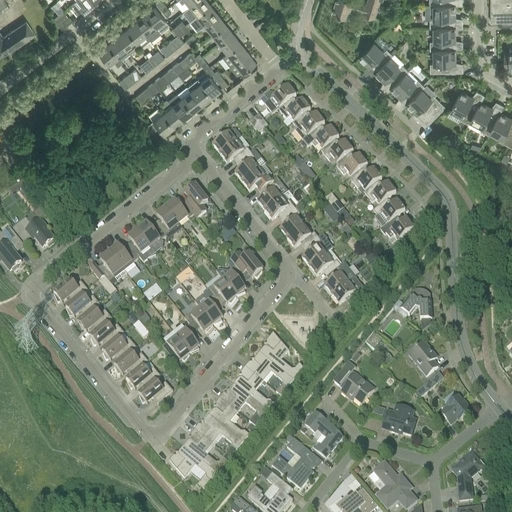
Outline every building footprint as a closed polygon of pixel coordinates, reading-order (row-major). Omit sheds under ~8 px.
[(0,0),(0,13),(9,7),(4,0),(0,0)] [(76,0),(74,2),(84,16),(88,13),(99,4),(95,0),(76,0)] [(158,0),(155,3),(163,12),(168,8),(160,0),(158,0)] [(186,17),(190,22),(211,5),(206,0),(197,0),(190,6),(185,9),(189,14),(186,17)] [(353,0),(336,0),(332,13),(342,16),(348,18),(352,8),(365,12),(364,14),(375,17),(381,1),(383,2),(383,0),(368,0),(367,4),(353,0)] [(176,2),(171,5),(174,11),(179,8),(176,2)] [(493,13),(491,13),(491,21),(493,21),(493,23),(511,22),(511,2),(493,3),(497,3),(497,8),(494,8),(493,11),(493,13)] [(200,28),(205,25),(218,14),(211,5),(190,22),(193,26),(196,23),(200,28)] [(430,19),(430,28),(463,28),(463,21),(455,22),(455,6),(463,6),(463,5),(430,5),(430,6),(434,6),(434,19),(430,19)] [(154,6),(145,14),(160,33),(170,25),(154,6)] [(168,8),(163,12),(166,16),(171,13),(168,8)] [(63,11),(58,15),(67,26),(72,22),(63,11)] [(145,14),(135,21),(146,34),(151,41),(160,33),(145,14)] [(205,25),(212,34),(226,24),(218,14),(205,25)] [(58,15),(54,18),(62,29),(67,26),(58,15)] [(0,31),(0,55),(9,50),(10,52),(36,35),(27,21),(3,36),(0,31)] [(135,21),(126,28),(136,42),(146,34),(135,21)] [(212,34),(220,44),(233,33),(226,24),(212,34)] [(126,28),(117,36),(130,53),(139,45),(136,42),(126,28)] [(430,41),(431,50),(463,50),(463,44),(455,44),(455,28),(463,28),(430,28),(435,28),(435,41),(430,41)] [(220,44),(227,53),(240,42),(233,33),(220,44)] [(186,40),(188,43),(196,37),(193,34),(186,40)] [(121,60),(130,53),(117,36),(107,43),(121,60)] [(171,40),(168,42),(174,50),(177,48),(171,40)] [(174,50),(168,42),(160,49),(166,57),(174,50)] [(227,53),(235,62),(248,52),(240,42),(227,53)] [(376,73),(393,55),(391,53),(387,49),(384,52),(374,42),(360,57),(370,67),(371,66),(373,67),(365,75),(370,79),(376,73)] [(122,62),(121,60),(107,43),(97,51),(108,64),(113,60),(118,66),(122,62)] [(463,50),(431,50),(435,50),(435,64),(431,64),(431,73),(464,72),(464,66),(456,66),(455,50),(463,50)] [(248,52),(235,62),(242,72),(256,62),(248,52)] [(152,55),(149,57),(155,65),(158,63),(152,55)] [(385,95),(392,88),(409,71),(407,69),(403,64),(400,67),(391,58),(394,55),(393,55),(376,73),(386,83),(387,81),(389,83),(381,91),(385,95)] [(149,57),(146,60),(152,68),(155,65),(149,57)] [(185,57),(181,60),(188,68),(191,65),(185,57)] [(206,61),(203,57),(198,61),(201,65),(206,61)] [(181,60),(172,67),(178,75),(188,68),(181,60)] [(172,67),(163,75),(169,82),(178,75),(172,67)] [(135,68),(130,72),(136,80),(141,76),(135,68)] [(207,71),(197,79),(211,96),(220,89),(207,71)] [(401,110),(408,104),(425,86),(419,80),(416,83),(407,74),(410,71),(409,71),(392,88),(402,98),(403,97),(405,98),(397,106),(401,110)] [(136,80),(130,72),(119,81),(125,89),(136,80)] [(220,74),(215,78),(223,87),(228,84),(220,74)] [(163,75),(153,82),(161,91),(167,86),(166,85),(169,82),(163,75)] [(187,87),(191,91),(201,104),(211,96),(197,79),(187,87)] [(425,86),(408,104),(418,114),(419,113),(425,119),(426,117),(431,122),(430,123),(430,124),(446,107),(435,96),(432,99),(422,89),(425,86)] [(111,87),(107,91),(115,100),(119,97),(111,87)] [(147,87),(144,90),(150,97),(153,95),(147,87)] [(267,103),(263,106),(271,116),(272,116),(278,111),(279,110),(286,104),(289,103),(292,100),(296,97),(287,87),(275,97),(273,95),(269,94),(264,98),(267,103)] [(150,97),(144,90),(141,92),(147,100),(150,97)] [(191,91),(181,98),(192,111),(201,104),(191,91)] [(451,110),(448,116),(459,122),(462,116),(463,116),(461,120),(469,124),(471,120),(481,102),(485,95),(479,92),(476,99),(461,91),(451,110)] [(177,93),(168,101),(182,119),(192,111),(181,98),(177,93)] [(160,104),(165,111),(162,113),(173,126),(182,119),(168,101),(166,99),(160,104)] [(289,119),(293,124),(303,116),(310,111),(302,101),(293,108),(289,103),(286,104),(279,110),(278,111),(286,122),(289,119)] [(481,130),(489,135),(491,131),(501,113),(504,106),(499,103),(495,110),(481,102),(471,120),(483,127),(481,130)] [(153,121),(148,124),(153,131),(158,127),(163,134),(173,126),(162,113),(153,121)] [(500,141),(508,145),(511,138),(511,118),(501,113),(491,131),(502,137),(500,141)] [(294,132),(302,142),(306,139),(318,130),(324,125),(316,115),(307,121),(303,116),(293,124),(292,125),(296,130),(294,132)] [(259,116),(254,120),(263,131),(267,127),(259,116)] [(263,131),(254,120),(249,124),(258,135),(263,131)] [(318,147),(322,152),(332,144),(338,139),(330,128),(322,135),(318,130),(306,139),(302,142),(307,149),(311,146),(314,150),(318,147)] [(212,147),(219,156),(241,139),(241,138),(241,139),(235,132),(232,131),(229,134),(229,133),(212,147)] [(235,159),(239,163),(251,154),(247,150),(243,152),(236,143),(242,139),(241,139),(219,156),(227,166),(235,159)] [(332,161),(336,166),(346,158),(353,153),(345,142),(336,149),(332,144),(322,152),(320,153),(329,163),(332,161)] [(234,175),(242,184),(258,171),(254,165),(261,160),(254,151),(251,154),(239,163),(243,168),(234,175)] [(346,175),(350,180),(360,172),(367,166),(359,156),(350,163),(346,158),(336,166),(335,167),(343,177),(346,175)] [(305,166),(299,171),(304,177),(310,173),(305,166)] [(361,188),(364,193),(375,185),(381,180),(373,170),(364,177),(360,172),(350,180),(349,181),(357,191),(361,188)] [(258,171),(242,184),(249,194),(255,189),(259,194),(262,192),(273,183),(269,178),(266,180),(258,171)] [(265,197),(257,203),(264,213),(281,199),(277,195),(280,192),(278,189),(281,186),(276,180),(273,183),(262,192),(265,197)] [(21,184),(9,191),(12,196),(27,187),(23,182),(21,184)] [(375,202),(379,207),(384,203),(396,194),(387,184),(379,191),(375,185),(364,193),(363,194),(371,205),(375,202)] [(190,201),(185,205),(194,216),(197,221),(206,214),(202,208),(208,204),(194,187),(195,187),(195,186),(193,188),(192,187),(185,190),(186,193),(184,195),(185,195),(190,201)] [(333,194),(326,199),(338,215),(345,210),(333,194)] [(280,215),(284,220),(295,211),(288,202),(285,205),(281,199),(264,213),(272,222),(280,215)] [(166,209),(165,210),(178,226),(187,218),(189,220),(194,216),(185,205),(180,209),(175,203),(176,202),(175,202),(173,203),(171,201),(166,208),(166,209)] [(379,207),(372,212),(376,218),(374,220),(382,230),(388,225),(392,222),(396,219),(405,212),(396,202),(391,206),(388,208),(384,203),(379,207)] [(162,224),(157,228),(165,239),(170,235),(169,233),(178,226),(165,210),(164,209),(156,213),(157,216),(155,217),(156,218),(162,224)] [(279,231),(286,241),(303,228),(296,218),(299,216),(295,211),(284,220),(288,225),(279,231)] [(349,219),(344,222),(349,228),(354,225),(349,219)] [(35,241),(42,250),(47,247),(48,248),(53,244),(52,243),(54,241),(45,230),(47,229),(42,224),(41,225),(39,222),(34,226),(31,223),(29,225),(25,220),(12,230),(24,245),(31,239),(33,242),(35,241)] [(392,222),(388,225),(380,232),(384,237),(386,236),(390,241),(393,238),(397,243),(414,230),(406,220),(396,227),(392,222)] [(137,232),(155,255),(162,250),(163,245),(161,242),(165,239),(157,228),(152,232),(147,225),(147,224),(145,226),(142,224),(137,230),(138,231),(137,232)] [(302,243),(306,248),(318,239),(314,234),(311,237),(303,228),(286,241),(294,250),(302,243)] [(0,262),(1,262),(10,273),(12,271),(13,273),(17,269),(16,268),(21,264),(14,255),(16,254),(24,248),(9,229),(1,235),(0,234),(0,246),(2,248),(0,249),(0,262)] [(129,238),(127,240),(128,240),(132,244),(133,247),(129,250),(137,261),(139,260),(143,264),(146,262),(147,263),(146,261),(155,257),(154,255),(155,255),(137,232),(136,233),(136,232),(128,235),(129,238)] [(301,260),(309,269),(326,256),(333,250),(326,241),(327,240),(323,235),(318,239),(306,248),(310,253),(301,260)] [(110,254),(109,254),(126,276),(135,269),(132,265),(137,261),(129,250),(124,254),(122,252),(119,247),(119,246),(117,248),(114,246),(109,253),(110,254)] [(101,261),(99,262),(99,263),(100,262),(104,267),(105,269),(101,273),(105,278),(109,283),(114,280),(117,283),(126,276),(109,254),(108,255),(107,254),(100,258),(101,261)] [(230,262),(227,264),(231,270),(234,268),(235,268),(242,277),(242,276),(247,273),(252,279),(251,280),(252,280),(254,279),(256,281),(261,274),(261,273),(262,272),(262,271),(262,272),(259,268),(260,266),(255,264),(248,255),(243,260),(239,255),(231,261),(230,262)] [(325,272),(329,276),(340,267),(336,262),(333,265),(326,256),(309,269),(316,278),(325,272)] [(183,262),(178,266),(182,271),(187,267),(183,262)] [(324,288),(331,297),(348,284),(344,280),(350,275),(351,273),(344,264),(340,267),(329,276),(332,281),(324,288)] [(99,282),(105,278),(101,273),(95,266),(89,270),(99,282)] [(228,278),(223,282),(236,298),(237,297),(237,298),(245,295),(244,292),(246,290),(245,290),(239,284),(244,279),(242,276),(242,277),(235,268),(234,268),(231,270),(225,275),(228,278)] [(189,269),(184,273),(187,278),(192,273),(189,269)] [(98,284),(106,293),(112,288),(104,279),(98,284)] [(348,284),(331,297),(339,307),(347,300),(351,304),(348,306),(351,310),(365,293),(354,279),(348,284)] [(68,299),(72,304),(73,304),(82,296),(87,292),(80,283),(75,288),(70,281),(65,285),(59,288),(60,290),(54,295),(53,295),(54,297),(53,297),(57,305),(60,304),(62,305),(62,304),(68,299)] [(207,291),(212,298),(216,302),(221,298),(226,305),(225,305),(226,306),(228,304),(230,306),(235,300),(235,299),(236,298),(223,282),(214,289),(212,288),(207,291)] [(143,295),(149,302),(161,293),(155,285),(143,295)] [(112,288),(106,293),(110,298),(116,293),(112,288)] [(398,303),(392,311),(397,314),(400,311),(407,317),(409,318),(415,310),(416,311),(419,311),(420,321),(421,321),(430,321),(431,321),(430,297),(429,297),(428,296),(427,295),(426,294),(425,294),(424,293),(423,293),(422,292),(421,292),(420,292),(419,292),(418,292),(417,292),(416,292),(415,292),(403,307),(398,303)] [(115,295),(110,299),(115,305),(120,301),(115,295)] [(80,313),(84,318),(85,319),(94,311),(95,311),(100,306),(92,298),(87,302),(82,296),(73,304),(72,304),(66,309),(65,309),(66,311),(66,312),(69,319),(72,318),(74,320),(74,319),(80,313)] [(209,303),(200,311),(212,327),(213,326),(214,327),(222,323),(220,320),(222,319),(222,318),(221,319),(216,312),(221,308),(216,302),(212,298),(207,301),(209,303)] [(118,309),(111,315),(114,319),(121,312),(118,309)] [(92,328),(97,333),(106,325),(107,325),(112,321),(104,312),(99,316),(95,311),(94,311),(85,319),(84,318),(78,324),(78,323),(77,324),(78,325),(78,326),(81,334),(84,332),(86,334),(86,333),(92,328)] [(184,320),(189,326),(193,331),(197,327),(203,334),(202,334),(203,335),(204,333),(207,335),(212,328),(212,327),(200,311),(190,318),(189,316),(184,320)] [(133,327),(138,323),(130,314),(125,318),(133,327)] [(143,314),(138,318),(144,326),(150,321),(143,314)] [(133,327),(138,333),(143,329),(138,323),(133,327)] [(90,338),(89,338),(90,340),(93,348),(96,347),(98,349),(98,348),(105,342),(109,347),(119,339),(119,340),(124,335),(116,327),(111,331),(107,325),(106,325),(97,333),(90,338)] [(181,326),(172,333),(176,339),(186,332),(184,330),(181,326)] [(186,332),(176,339),(189,355),(190,355),(191,355),(198,352),(197,349),(199,347),(198,347),(193,341),(198,337),(193,331),(189,326),(184,330),(186,332)] [(143,329),(138,333),(143,339),(148,335),(143,329)] [(163,341),(166,345),(167,347),(176,339),(172,333),(163,341)] [(264,348),(259,354),(293,382),(303,370),(299,365),(295,370),(291,371),(280,362),(288,352),(273,334),(266,342),(266,348),(264,348)] [(102,352),(101,353),(103,354),(102,355),(105,362),(109,361),(110,363),(111,363),(110,362),(117,357),(121,362),(131,354),(136,350),(129,341),(124,345),(119,340),(119,339),(109,347),(102,353),(102,352)] [(189,355),(176,339),(167,347),(166,345),(161,349),(169,359),(174,356),(179,362),(179,363),(181,362),(184,364),(189,357),(188,356),(189,355)] [(437,360),(433,356),(424,344),(408,357),(426,378),(438,369),(433,363),(437,360)] [(163,354),(161,353),(157,357),(156,359),(161,364),(162,364),(167,360),(167,358),(163,354)] [(114,366),(113,367),(115,369),(114,369),(118,377),(121,375),(122,377),(123,377),(122,376),(129,371),(133,376),(143,368),(148,364),(141,355),(136,360),(131,354),(121,362),(114,367),(114,366)] [(248,364),(245,369),(263,383),(271,374),(282,383),(282,386),(275,394),(280,398),(293,382),(259,354),(254,360),(254,363),(248,364)] [(355,357),(351,362),(354,364),(360,357),(356,354),(354,356),(355,357)] [(126,381),(127,383),(126,384),(130,391),(133,390),(134,392),(135,391),(134,391),(141,385),(145,390),(145,391),(155,382),(155,383),(160,378),(153,370),(148,364),(143,368),(133,376),(126,381)] [(341,394),(352,403),(354,401),(361,407),(374,391),(352,374),(355,370),(348,364),(332,383),(343,392),(341,394)] [(238,379),(233,385),(268,413),(274,405),(269,401),(269,402),(266,402),(255,393),(261,386),(263,383),(245,369),(241,374),(241,379),(238,379)] [(145,391),(145,390),(139,396),(138,395),(138,396),(139,397),(138,398),(142,406),(145,404),(146,406),(147,406),(146,405),(153,400),(158,405),(163,401),(172,393),(165,384),(160,388),(155,383),(155,382),(145,391)] [(422,389),(415,394),(420,400),(426,395),(429,392),(435,388),(430,382),(422,389)] [(223,395),(219,400),(238,415),(245,405),(256,414),(257,417),(256,417),(261,421),(268,413),(233,385),(229,391),(229,394),(223,395)] [(447,409),(440,415),(444,419),(450,427),(457,421),(459,423),(462,420),(470,414),(466,408),(467,407),(463,402),(461,403),(457,398),(456,399),(453,394),(443,402),(447,407),(446,408),(447,409)] [(213,411),(208,417),(242,444),(249,436),(244,433),(241,433),(230,424),(238,415),(219,400),(215,405),(216,410),(213,411)] [(163,401),(158,405),(161,409),(166,404),(163,401)] [(377,409),(371,415),(382,419),(385,411),(377,409)] [(383,426),(381,431),(389,433),(397,436),(398,434),(402,435),(411,438),(416,422),(411,420),(414,414),(404,411),(402,417),(387,413),(386,416),(383,426)] [(251,420),(248,423),(251,425),(255,429),(261,421),(256,417),(257,417),(256,414),(251,420)] [(317,443),(319,445),(314,451),(325,460),(329,456),(329,455),(331,453),(336,447),(337,448),(338,446),(342,440),(335,430),(334,431),(324,423),(325,422),(315,414),(305,427),(314,435),(317,432),(322,437),(317,443)] [(198,426),(194,431),(212,446),(220,436),(222,438),(231,445),(231,448),(225,455),(230,459),(242,444),(208,417),(203,422),(204,425),(198,426)] [(251,425),(247,431),(251,434),(255,429),(251,425)] [(188,442),(183,448),(217,475),(227,463),(222,459),(219,464),(215,464),(207,457),(204,455),(212,446),(194,431),(190,436),(190,441),(188,442)] [(220,436),(212,446),(215,448),(222,438),(220,436)] [(278,459),(271,468),(300,491),(314,475),(309,471),(311,469),(313,471),(315,468),(313,466),(318,461),(293,441),(289,437),(285,442),(289,445),(286,449),(295,457),(303,463),(295,473),(287,466),(278,459)] [(212,446),(204,455),(207,457),(215,448),(212,446)] [(173,457),(169,462),(184,480),(189,474),(200,483),(197,486),(204,492),(217,475),(183,448),(178,454),(178,457),(173,457)] [(457,487),(459,503),(472,501),(470,480),(477,474),(479,475),(486,469),(480,462),(478,463),(471,454),(462,461),(463,462),(451,472),(457,480),(458,487),(457,487)] [(287,466),(295,473),(303,463),(295,457),(287,466)] [(377,498),(383,505),(387,510),(398,501),(406,510),(415,503),(407,493),(411,490),(410,489),(409,490),(406,485),(405,486),(402,482),(403,482),(401,479),(400,478),(397,481),(384,465),(375,473),(388,489),(377,498)] [(259,476),(266,482),(272,475),(265,469),(259,476)] [(246,499),(261,511),(283,511),(292,501),(286,497),(291,491),(272,475),(266,482),(272,487),(279,492),(270,503),(263,498),(260,496),(261,494),(254,488),(246,499)] [(263,498),(270,503),(279,492),(272,487),(263,498)] [(347,497),(335,508),(338,511),(373,511),(378,509),(368,498),(362,490),(356,495),(355,493),(348,499),(347,497)]
